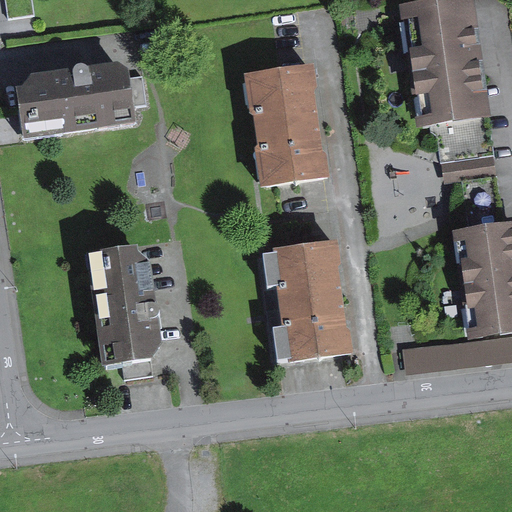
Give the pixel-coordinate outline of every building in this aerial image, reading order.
[(469,6),(405,14),(421,131),(439,129),(443,160),(489,153),(469,6)] [(22,81),(29,134),(150,117),(142,64),(22,81)] [(254,74),(269,180),(330,172),(315,65),(254,74)] [(473,341),(511,336),(511,232),(460,239),(473,341)] [(100,250),(117,361),(180,351),(163,241),(100,250)] [(284,249),(300,358),(360,350),(344,241),(284,249)]
